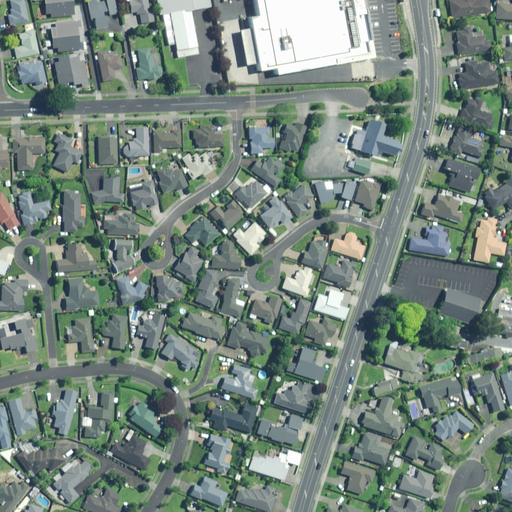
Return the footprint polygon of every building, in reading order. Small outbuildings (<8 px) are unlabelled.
[(8,9),(9,15),(5,15),(8,26),(27,22),(21,0),(9,0),(7,0),(9,9),(8,9)] [(71,15),(69,0),(41,0),(43,14),(48,13),(49,18),(71,15)] [(115,14),(112,0),(102,0),(103,1),(95,3),(94,0),(84,0),(90,21),(92,20),(94,30),(106,28),(102,12),(106,11),(107,16),(115,14)] [(128,0),(126,0),(129,13),(134,12),(135,15),(137,15),(139,24),(151,22),(146,0),(128,0)] [(191,9),(193,9),(191,0),(157,0),(160,14),(162,13),(168,45),(175,43),(177,58),(199,54),(191,9)] [(210,0),(191,0),(193,9),(211,6),(210,0)] [(359,0),(251,0),(255,17),(247,18),(249,30),(239,32),(245,66),(256,64),(257,71),(270,69),(271,73),(370,55),(359,0)] [(449,0),(447,0),(450,18),(488,12),(486,0),(476,0),(474,0),(473,0),(449,0)] [(511,0),(511,5),(495,3),(493,19),(511,20),(511,0)] [(78,27),(77,21),(52,24),(52,27),(48,28),(49,41),(44,42),(45,47),(50,46),(50,48),(55,48),(56,52),(80,50),(79,42),(77,43),(75,28),(78,27)] [(461,30),(452,31),(455,56),(488,52),(486,34),(471,36),(470,26),(460,27),(461,30)] [(34,34),(33,29),(23,31),(24,33),(17,34),(20,46),(12,48),(14,59),(37,54),(33,34),(34,34)] [(511,36),(506,37),(508,47),(501,48),(503,61),(511,59),(511,36)] [(162,66),(158,63),(154,64),(153,57),(152,53),(149,53),(149,47),(137,49),(139,67),(136,68),(138,79),(159,77),(163,71),(162,66)] [(111,53),(105,54),(104,51),(96,53),(100,82),(113,80),(112,70),(120,68),(118,55),(111,56),(111,53)] [(51,62),(57,85),(69,82),(70,86),(78,84),(79,86),(86,85),(80,61),(80,60),(76,61),(75,55),(66,58),(64,53),(53,55),(55,61),(51,62)] [(456,73),(459,90),(497,84),(495,71),(487,72),(486,64),(475,65),(475,61),(462,63),(463,72),(456,73)] [(16,71),(17,80),(19,80),(20,84),(36,82),(36,84),(43,84),(40,62),(17,65),(18,71),(16,71)] [(481,101),(466,96),(463,108),(461,107),(457,120),(478,126),(477,128),(488,131),(491,123),(489,122),(491,115),(478,111),(481,101)] [(366,131),(356,128),(350,147),(360,151),(375,156),(376,151),(392,156),(397,141),(381,136),(385,125),(369,120),(366,131)] [(288,150),(295,152),(296,147),(298,148),(304,127),(293,124),(292,126),(284,123),(281,132),(283,133),(278,149),(288,152),(288,150)] [(123,152),(127,155),(149,155),(147,126),(136,126),(136,140),(128,141),(128,144),(127,144),(123,148),(123,152)] [(193,138),(193,145),(195,145),(195,148),(221,147),(221,135),(211,135),(211,127),(198,127),(198,129),(190,130),(190,138),(193,138)] [(268,136),(267,128),(255,129),(254,127),(245,128),(246,139),(249,139),(249,142),(246,142),(247,154),(260,153),(260,149),(273,148),(272,138),(266,138),(266,136),(268,136)] [(458,156),(459,155),(465,157),(464,160),(476,164),(478,157),(480,158),(483,150),(480,149),(482,146),(483,142),(466,136),(468,131),(459,128),(457,134),(453,132),(447,153),(458,156)] [(180,130),(170,130),(170,133),(151,133),(151,152),(160,152),(160,148),(180,148),(180,130)] [(71,140),(56,133),(52,141),(57,143),(53,151),(58,153),(51,166),(66,173),(71,162),(75,164),(80,152),(68,146),(71,140)] [(511,138),(500,136),(498,146),(511,148),(509,161),(511,161),(511,138)] [(43,154),(43,138),(11,138),(11,153),(15,153),(15,170),(30,170),(30,154),(43,154)] [(115,164),(114,138),(96,138),(96,164),(115,164)] [(212,157),(208,150),(196,157),(194,154),(189,157),(186,153),(179,158),(187,172),(185,173),(190,181),(212,168),(207,160),(212,157)] [(282,166),(267,157),(263,163),(260,161),(255,168),(251,165),(247,170),(274,188),(279,180),(275,177),(282,166)] [(478,169),(447,159),(443,170),(446,171),(450,172),(445,186),(466,193),(471,179),(475,181),(478,169)] [(163,171),(162,168),(154,171),(159,184),(157,185),(161,194),(178,188),(178,189),(185,187),(178,170),(170,173),(169,168),(163,171)] [(483,197),(490,210),(504,203),(508,210),(511,207),(511,175),(509,175),(507,184),(502,187),(492,192),(489,188),(481,192),(483,197)] [(118,194),(116,176),(100,179),(102,191),(90,193),(92,204),(105,202),(107,202),(122,203),(122,194),(118,194)] [(320,181),(309,184),(318,205),(331,200),(330,198),(333,197),(333,194),(338,194),(337,197),(349,201),(356,184),(342,180),(341,184),(321,184),(320,181)] [(134,210),(144,208),(143,205),(147,204),(147,207),(155,205),(150,181),(139,183),(126,186),(130,206),(133,205),(134,210)] [(265,194),(254,181),(249,185),(248,184),(243,189),(241,186),(232,194),(240,202),(241,201),(249,209),(265,194)] [(370,184),(359,181),(352,201),(362,204),(361,207),(370,210),(378,185),(370,183),(370,184)] [(286,200),(283,202),(297,219),(307,211),(302,205),(313,197),(303,184),(291,194),(288,191),(282,196),(286,200)] [(72,191),(62,190),(62,232),(75,232),(75,227),(82,227),(82,216),(78,216),(78,193),(72,193),(72,191)] [(28,192),(17,195),(18,201),(16,201),(20,215),(19,215),(22,227),(37,222),(36,220),(46,218),(44,212),(50,210),(47,201),(32,205),(28,192)] [(17,223),(0,193),(0,222),(1,222),(5,230),(17,223)] [(458,213),(459,211),(462,202),(436,194),(432,207),(422,204),(418,215),(431,218),(432,215),(458,224),(461,214),(458,213)] [(277,202),(274,197),(266,202),(270,207),(258,217),(268,230),(279,222),(281,224),(290,217),(279,201),(277,202)] [(246,216),(231,200),(225,206),(227,209),(221,213),(215,206),(207,213),(215,221),(217,219),(226,229),(238,218),(240,221),(246,216)] [(133,221),(131,221),(131,214),(117,214),(117,219),(102,219),(102,229),(105,229),(105,235),(137,236),(137,224),(133,224),(133,221)] [(204,247),(218,234),(202,218),(201,216),(188,228),(189,230),(183,236),(190,245),(196,239),(204,247)] [(485,218),(484,221),(476,219),(475,228),(473,237),(475,238),(471,260),(486,263),(488,254),(501,256),(504,244),(495,242),(495,239),(492,238),(495,220),(485,218)] [(237,229),(231,235),(236,240),(234,241),(249,255),(257,247),(255,245),(262,238),(261,236),(263,234),(252,223),(242,234),(237,229)] [(425,241),(421,240),(408,238),(406,250),(446,257),(448,243),(443,242),(444,234),(440,233),(441,227),(432,226),(432,228),(423,226),(422,235),(425,235),(425,241)] [(365,245),(355,242),(356,236),(354,232),(350,231),(346,233),(344,241),(334,238),(331,249),(360,259),(365,245)] [(221,254),(213,253),(212,267),(240,269),(241,255),(237,255),(238,248),(234,247),(234,244),(231,240),(226,239),(222,243),(221,254)] [(129,241),(111,240),(112,258),(108,259),(115,274),(131,265),(128,255),(125,255),(125,251),(129,251),(129,241)] [(324,243),(316,240),(315,243),(309,241),(305,252),(302,251),(298,263),(320,270),(326,249),(323,248),(324,243)] [(85,261),(84,251),(79,251),(79,243),(63,244),(64,259),(54,260),(55,273),(93,270),(93,261),(85,261)] [(197,252),(185,245),(177,260),(176,259),(171,269),(184,275),(182,278),(192,283),(197,275),(194,274),(201,260),(195,257),(197,252)] [(353,264),(340,260),(338,268),(325,264),(321,278),(335,283),(335,285),(346,288),(353,264)] [(298,270),(297,273),(294,272),(293,277),(295,277),(294,281),(284,277),(280,288),(304,297),(307,289),(305,289),(310,275),(308,274),(310,270),(303,267),(301,271),(298,270)] [(215,271),(204,270),(196,289),(198,290),(193,301),(211,309),(216,299),(210,296),(212,282),(214,283),(215,271)] [(126,274),(111,279),(120,307),(142,300),(142,294),(147,287),(137,281),(133,287),(130,287),(126,274)] [(156,302),(159,302),(159,308),(165,308),(165,302),(167,302),(167,298),(175,298),(175,302),(182,302),(182,284),(180,284),(179,282),(174,282),(174,280),(170,280),(170,276),(154,276),(154,287),(155,287),(155,302),(156,302)] [(2,285),(0,284),(0,310),(21,312),(22,299),(20,299),(20,292),(25,293),(26,279),(12,278),(12,283),(2,282),(2,285)] [(80,284),(80,278),(65,279),(66,295),(62,295),(63,310),(77,309),(77,307),(96,306),(95,291),(88,291),(87,289),(84,289),(80,284)] [(232,304),(238,281),(227,278),(217,312),(237,317),(240,306),(232,304)] [(447,287),(439,314),(475,325),(483,299),(447,287)] [(341,294),(328,289),(325,297),(317,294),(311,310),(342,320),(346,309),(337,306),(341,294)] [(262,322),(270,324),(272,319),(274,319),(280,300),(268,296),(266,304),(253,299),(247,318),(253,319),(254,316),(263,319),(262,322)] [(309,303),(297,299),(293,313),(290,312),(288,319),(280,316),(276,328),(296,335),(300,323),(302,324),(309,303)] [(509,335),(511,316),(511,311),(496,309),(493,332),(509,335)] [(208,320),(188,313),(185,320),(183,319),(180,327),(194,332),(193,333),(208,338),(208,337),(218,341),(222,329),(218,327),(220,319),(210,316),(208,320)] [(124,339),(121,338),(125,317),(115,315),(111,314),(109,321),(105,320),(103,328),(100,327),(99,334),(111,337),(109,347),(119,349),(122,350),(124,339)] [(132,335),(145,338),(143,347),(154,350),(163,318),(152,315),(149,314),(147,322),(141,320),(140,326),(135,325),(132,335)] [(30,327),(27,318),(9,322),(12,335),(0,337),(0,349),(7,348),(7,350),(22,346),(23,353),(35,350),(32,336),(29,337),(27,328),(30,327)] [(330,321),(320,318),(318,324),(307,321),(302,336),(313,339),(311,343),(323,347),(326,337),(329,338),(333,326),(329,325),(330,321)] [(88,336),(87,319),(71,320),(71,334),(65,334),(66,342),(78,342),(79,353),(92,352),(91,336),(88,336)] [(260,351),(266,353),(271,339),(257,334),(257,333),(245,329),(247,324),(237,321),(235,327),(233,326),(227,344),(239,348),(240,344),(248,347),(247,349),(250,350),(249,351),(251,354),(255,356),(259,354),(260,351)] [(472,334),(441,325),(436,343),(455,349),(456,347),(467,351),(472,334)] [(176,340),(167,334),(163,341),(166,343),(159,354),(169,360),(171,357),(181,363),(179,366),(186,371),(188,367),(192,370),(196,364),(191,360),(193,357),(189,354),(191,350),(185,346),(184,348),(175,342),(176,340)] [(465,356),(467,365),(501,357),(498,347),(465,356)] [(314,352),(299,348),(294,364),(287,362),(284,371),(318,382),(322,369),(310,365),(314,352)] [(423,374),(416,372),(422,355),(406,350),(405,353),(393,349),(390,356),(385,355),(382,364),(402,371),(399,380),(413,385),(415,380),(421,381),(423,374)] [(231,374),(230,379),(222,377),(218,389),(253,400),(256,390),(249,388),(253,377),(247,375),(248,370),(231,365),(228,373),(231,374)] [(511,371),(499,375),(507,406),(511,404),(511,371)] [(502,410),(492,374),(469,380),(473,395),(479,394),(479,396),(483,395),(485,403),(488,402),(491,413),(502,410)] [(449,381),(448,378),(417,387),(424,409),(430,407),(431,413),(440,411),(436,398),(445,395),(446,398),(459,394),(454,380),(449,381)] [(372,396),(395,389),(399,388),(397,383),(394,384),(392,379),(374,384),(374,386),(369,388),(372,396)] [(306,385),(296,382),(294,387),(290,386),(288,391),(283,390),(281,395),(275,393),(272,404),(308,415),(312,403),(301,400),(306,385)] [(75,393),(63,390),(61,402),(54,401),(50,416),(54,417),(52,427),(57,428),(56,434),(66,436),(75,393)] [(112,393),(99,392),(98,407),(86,407),(86,418),(81,418),(81,426),(84,427),(83,437),(99,438),(100,431),(103,431),(103,423),(110,423),(112,393)] [(381,396),(377,410),(372,408),(370,413),(363,411),(359,422),(363,423),(361,427),(397,438),(404,418),(387,413),(391,400),(381,396)] [(22,413),(18,398),(6,401),(15,436),(24,434),(23,431),(34,428),(32,421),(35,420),(33,410),(22,413)] [(123,417),(148,434),(154,438),(161,428),(152,422),(156,418),(143,409),(146,406),(136,399),(123,417)] [(220,411),(209,408),(206,420),(213,422),(210,428),(224,433),(226,426),(247,433),(255,409),(242,405),(239,415),(221,410),(220,411)] [(0,448),(8,447),(3,421),(4,420),(2,407),(0,407),(0,448)] [(453,411),(449,416),(448,415),(446,418),(444,416),(439,422),(437,420),(431,427),(435,430),(432,435),(441,442),(445,436),(449,439),(456,429),(464,434),(471,425),(453,411)] [(269,439),(281,443),(281,442),(293,446),(297,434),(296,434),(300,419),(288,415),(284,428),(270,423),(260,420),(255,434),(265,437),(265,438),(269,439)] [(357,443),(355,448),(352,447),(349,458),(361,462),(361,459),(382,466),(388,450),(372,445),(375,437),(362,433),(359,444),(357,443)] [(228,447),(226,447),(228,440),(208,434),(205,445),(207,446),(202,465),(216,468),(215,472),(224,474),(227,464),(222,462),(224,454),(226,455),(228,447)] [(120,446),(114,443),(109,452),(110,453),(143,472),(149,460),(139,454),(145,444),(131,436),(126,443),(123,442),(120,446)] [(437,471),(442,460),(439,459),(441,456),(438,455),(441,449),(429,443),(426,451),(419,448),(423,441),(412,436),(404,456),(414,460),(416,456),(427,461),(424,466),(437,471)] [(29,442),(17,447),(20,452),(14,457),(30,478),(45,467),(50,474),(54,471),(53,469),(64,461),(53,447),(47,452),(45,449),(41,452),(37,447),(34,449),(29,442)] [(298,454),(286,450),(285,456),(279,454),(277,461),(263,456),(262,461),(251,457),(246,469),(282,481),(288,463),(295,465),(298,454)] [(77,465),(73,460),(68,464),(66,462),(59,468),(64,474),(51,485),(56,491),(59,489),(60,491),(58,493),(67,504),(77,496),(70,489),(87,475),(84,472),(89,469),(82,461),(77,465)] [(337,473),(347,476),(346,480),(348,481),(345,490),(360,495),(364,482),(369,483),(373,472),(341,462),(337,473)] [(511,467),(506,466),(501,482),(499,481),(496,488),(500,489),(497,498),(511,503),(511,467)] [(432,476),(416,471),(413,479),(401,475),(397,489),(427,499),(431,488),(428,487),(432,476)] [(215,482),(201,477),(197,487),(192,485),(187,495),(199,500),(199,499),(220,507),(225,494),(212,488),(215,482)] [(0,511),(8,511),(27,487),(19,481),(16,485),(11,481),(6,487),(0,483),(0,511)] [(274,489),(263,486),(262,491),(258,489),(257,491),(250,489),(249,492),(238,488),(234,502),(265,511),(268,511),(274,497),(270,496),(271,494),(272,494),(274,489)] [(118,494),(103,488),(99,500),(87,495),(82,509),(90,511),(117,511),(119,508),(113,507),(118,494)] [(399,504),(398,508),(388,505),(386,511),(421,511),(422,510),(420,509),(422,503),(406,498),(404,506),(399,504)] [(40,511),(42,508),(29,503),(27,510),(24,509),(23,511),(40,511)]
